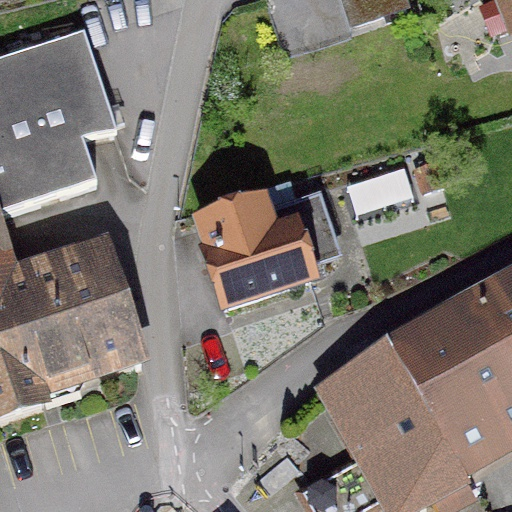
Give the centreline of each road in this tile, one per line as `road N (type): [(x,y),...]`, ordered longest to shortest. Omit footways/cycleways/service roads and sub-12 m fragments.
road 1 (residential): [(195,0),(148,266),(195,484)]
road 2 (residential): [(511,261),(326,357),(257,410),(195,484)]
